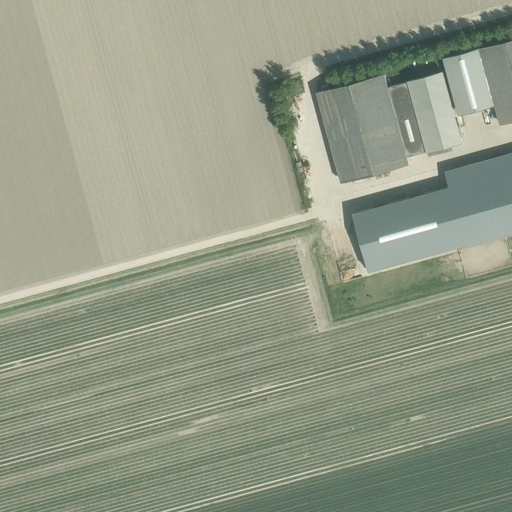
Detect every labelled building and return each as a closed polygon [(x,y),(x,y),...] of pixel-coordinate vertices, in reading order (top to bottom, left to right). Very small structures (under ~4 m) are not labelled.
[(511,119),(511,39),(479,48),(494,104),(499,122),(511,119)] [(479,48),(443,58),(453,96),(449,97),(454,115),(494,104),(479,48)] [(461,141),(454,115),(449,97),(442,71),(405,81),(424,151),(461,141)] [(386,86),(383,74),(314,93),(338,183),(407,165),(405,156),(386,86)] [(405,81),(386,86),(405,156),(424,151),(405,81)] [(290,91),(278,93),(280,106),(285,105),(284,101),(291,100),(290,91)] [(368,271),(465,244),(511,231),(511,168),(449,186),(352,213),(368,271)]
